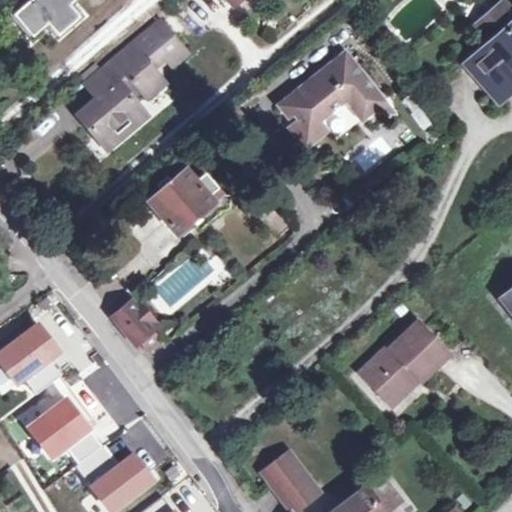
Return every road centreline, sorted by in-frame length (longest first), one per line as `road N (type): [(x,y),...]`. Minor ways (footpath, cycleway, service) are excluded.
road 1 (residential): [(231,511),(216,479),(56,267),(0,207)]
road 2 (unknown): [(216,479),(448,260)]
